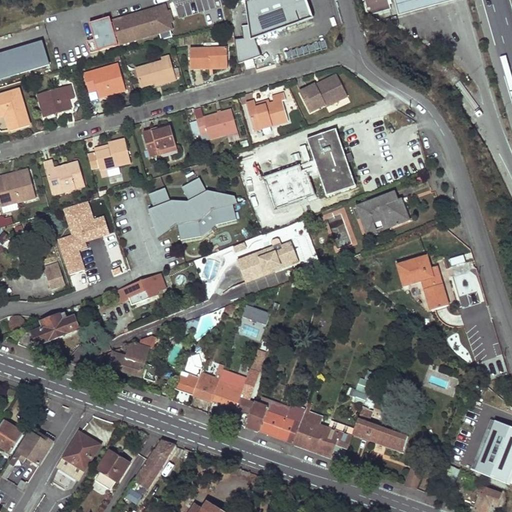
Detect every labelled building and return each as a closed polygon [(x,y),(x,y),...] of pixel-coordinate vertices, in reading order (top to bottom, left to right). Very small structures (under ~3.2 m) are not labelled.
[(305,0),(251,0),(244,2),(248,26),(250,41),(255,39),(312,19),(305,0)] [(368,15),(391,9),(388,0),(363,0),(368,14),(368,15)] [(463,0),(395,0),(400,18),(464,2),(463,0)] [(165,6),(111,22),(118,46),(172,30),(170,23),(169,19),(171,18),(169,12),(167,12),(165,6)] [(111,22),(99,26),(106,49),(118,46),(111,22)] [(260,56),(255,39),(250,41),(248,26),(242,27),(243,39),(236,40),(237,65),(260,56)] [(43,42),(0,55),(0,80),(50,65),(43,42)] [(228,65),(227,49),(190,50),(191,70),(210,70),(209,66),(228,65)] [(174,70),(170,57),(162,59),(162,62),(135,70),(141,88),(155,84),(168,80),(169,82),(176,80),(176,79),(174,70)] [(255,67),(253,60),(244,62),(246,70),(255,67)] [(126,90),(119,65),(84,75),(89,93),(97,90),(107,87),(109,95),(126,90)] [(337,75),(316,86),(318,89),(338,79),(337,75)] [(348,97),(338,79),(318,89),(316,86),(316,85),(300,93),(310,113),(326,106),(326,108),(348,97)] [(71,110),(68,100),(74,98),(70,86),(38,95),(44,118),(54,115),(53,110),(61,107),(62,113),(71,110)] [(107,87),(97,90),(99,98),(109,95),(107,87)] [(0,95),(0,110),(3,109),(6,116),(10,132),(30,126),(19,90),(0,95)] [(246,104),(255,132),(288,122),(282,102),(286,101),(284,94),(272,97),(274,103),(270,104),(257,108),(256,105),(255,101),(246,104)] [(238,132),(232,111),(197,121),(201,135),(208,133),(210,139),(238,132)] [(144,135),(150,159),(159,156),(159,152),(177,147),(171,127),(158,131),(158,132),(153,134),(152,132),(144,135)] [(307,140),(327,197),(356,187),(336,130),(307,140)] [(95,153),(100,171),(131,164),(125,140),(109,144),(109,146),(110,150),(95,153)] [(421,156),(421,143),(411,143),(411,149),(405,149),(405,158),(404,158),(404,172),(419,172),(419,156),(421,156)] [(177,147),(159,152),(159,156),(178,151),(177,147)] [(45,165),(53,191),(63,188),(64,193),(85,187),(79,162),(68,165),(67,168),(67,170),(64,171),(64,169),(61,168),(55,169),(53,162),(45,165)] [(119,168),(108,169),(109,176),(120,175),(119,168)] [(29,170),(3,177),(4,182),(14,180),(13,177),(29,173),(29,170)] [(185,175),(187,182),(196,179),(193,172),(185,175)] [(0,177),(0,202),(1,207),(2,207),(17,203),(36,198),(29,173),(13,177),(14,180),(4,182),(3,177),(0,177)] [(165,188),(149,194),(154,208),(148,210),(152,221),(157,219),(163,235),(176,225),(178,225),(181,241),(201,237),(198,222),(199,221),(212,211),(213,210),(217,226),(237,220),(233,205),(237,204),(235,196),(207,191),(206,191),(199,178),(182,187),(189,201),(187,202),(170,202),(165,188)] [(356,207),(366,235),(377,230),(374,224),(384,221),(387,230),(408,222),(401,205),(399,206),(397,201),(395,201),(392,194),(356,207)] [(17,203),(2,207),(4,214),(19,210),(17,203)] [(199,221),(198,222),(201,237),(217,226),(213,210),(212,211),(199,221)] [(0,222),(0,227),(13,223),(12,219),(0,222)] [(163,235),(157,219),(152,221),(159,238),(163,235)] [(0,246),(8,243),(5,235),(0,236),(0,246)] [(274,248),(238,262),(246,283),(275,272),(275,271),(274,268),(298,259),(292,242),(282,246),(283,250),(276,253),(274,248)] [(451,266),(466,263),(463,255),(449,259),(451,266)] [(448,306),(437,267),(431,269),(428,258),(399,266),(404,287),(423,281),(432,311),(448,306)] [(298,259),(274,268),(275,271),(299,262),(298,259)] [(330,266),(332,272),(346,267),(341,262),(340,262),(330,266)] [(58,263),(44,268),(52,291),(65,286),(58,263)] [(125,288),(129,299),(130,298),(143,293),(147,292),(150,299),(158,296),(157,293),(166,290),(160,274),(125,288)] [(116,292),(121,304),(130,300),(130,298),(129,299),(125,288),(116,292)] [(488,304),(461,310),(473,363),(500,356),(488,304)] [(231,317),(234,308),(230,306),(225,308),(222,317),(224,318),(225,315),(231,317)] [(37,346),(38,347),(79,330),(75,317),(68,320),(65,314),(48,320),(50,326),(43,329),(33,333),(32,331),(22,335),(19,345),(33,350),(34,347),(37,346)] [(12,331),(24,327),(24,326),(21,320),(18,318),(14,318),(10,320),(9,324),(12,331)] [(48,320),(41,323),(43,329),(50,326),(48,320)] [(100,365),(97,374),(106,377),(109,368),(141,379),(146,366),(145,366),(150,350),(149,350),(150,346),(144,344),(142,347),(134,344),(130,346),(126,359),(124,358),(125,356),(119,354),(119,350),(96,359),(100,365)] [(201,374),(203,370),(195,367),(191,353),(189,352),(176,390),(193,396),(201,374)] [(223,370),(224,366),(220,365),(216,379),(201,374),(193,396),(212,403),(212,402),(223,370)] [(223,370),(212,402),(236,411),(247,378),(223,370)] [(247,378),(236,411),(232,423),(246,427),(254,403),(249,401),(258,372),(250,370),(247,378)] [(364,406),(372,384),(375,376),(369,373),(365,381),(360,379),(356,391),(351,388),(349,395),(357,398),(355,402),(364,406)] [(295,378),(291,391),(306,396),(308,390),(306,389),(308,383),(295,378)] [(403,454),(408,437),(368,422),(364,421),(368,410),(369,409),(369,410),(372,408),(374,405),(372,401),(371,401),(376,385),(372,384),(364,406),(355,430),(353,436),(403,454)] [(254,403),(246,427),(294,445),(307,412),(293,407),(292,409),(288,420),(267,412),(271,401),(262,398),(260,405),(254,403)] [(292,409),(271,401),(267,412),(288,420),(292,409)] [(307,412),(294,445),(343,463),(352,438),(330,430),(321,426),(324,418),(311,413),(312,409),(308,408),(307,412)] [(4,422),(0,428),(0,446),(12,454),(24,435),(4,422)] [(333,422),(330,430),(352,438),(353,436),(355,430),(333,422)] [(511,482),(511,428),(510,427),(490,474),(506,480),(511,482)] [(39,466),(53,443),(52,442),(45,438),(41,435),(39,438),(31,433),(19,452),(18,452),(10,465),(14,468),(15,468),(16,469),(17,469),(18,468),(19,468),(20,468),(22,467),(23,466),(24,466),(28,459),(39,466)] [(80,433),(58,468),(79,481),(98,450),(86,443),(89,439),(80,433)] [(89,439),(86,443),(98,450),(100,446),(89,439)] [(159,446),(143,471),(141,470),(131,487),(144,495),(176,446),(162,441),(159,446)] [(109,453),(98,470),(101,472),(96,481),(108,489),(112,488),(116,481),(118,483),(129,466),(109,453)] [(412,468),(405,486),(416,490),(423,472),(412,468)] [(490,474),(486,484),(501,491),(506,480),(490,474)] [(477,511),(487,511),(490,504),(497,506),(501,495),(483,488),(474,511),(477,511)] [(154,499),(146,511),(160,511),(164,506),(154,499)]
